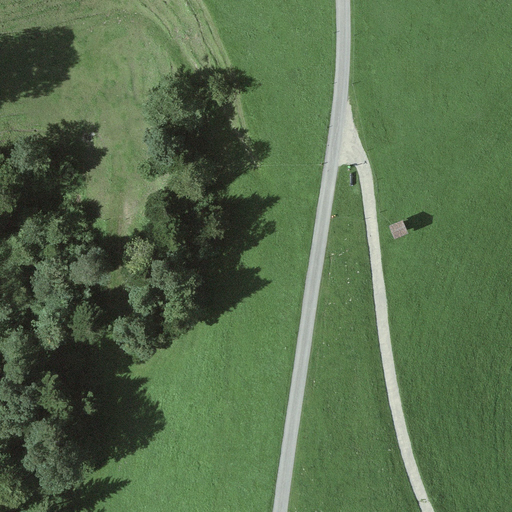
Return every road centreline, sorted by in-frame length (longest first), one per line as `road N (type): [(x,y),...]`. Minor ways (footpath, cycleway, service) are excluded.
road 1 (unclassified): [(343,0),(337,126),(279,511)]
road 2 (track): [(428,511),(394,402),(365,171),(337,126)]
